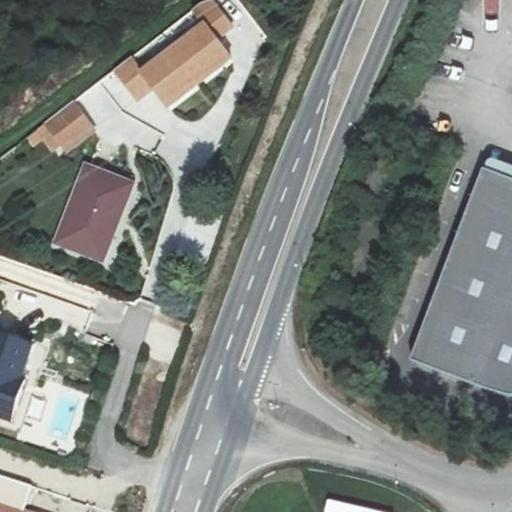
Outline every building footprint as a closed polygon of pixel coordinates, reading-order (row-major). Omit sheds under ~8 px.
[(229,56),(216,40),(233,26),(213,0),(201,4),(192,12),(198,20),(138,67),(132,59),(115,72),(137,100),(153,88),(167,106),(229,56)] [(511,0),(484,0),(484,33),(511,33),(511,0)] [(75,103),(27,138),(33,146),(43,138),(57,157),(94,129),(75,103)] [(101,257),(130,183),(86,165),(57,240),(101,257)] [(511,188),(486,178),(416,356),(499,389),(509,392),(511,392),(511,188)] [(149,348),(170,357),(180,332),(159,323),(149,348)] [(22,376),(34,341),(0,331),(0,398),(20,404),(28,378),(22,376)] [(0,416),(14,421),(20,404),(0,398),(0,416)] [(0,475),(0,511),(34,511),(23,508),(30,487),(0,475)]
